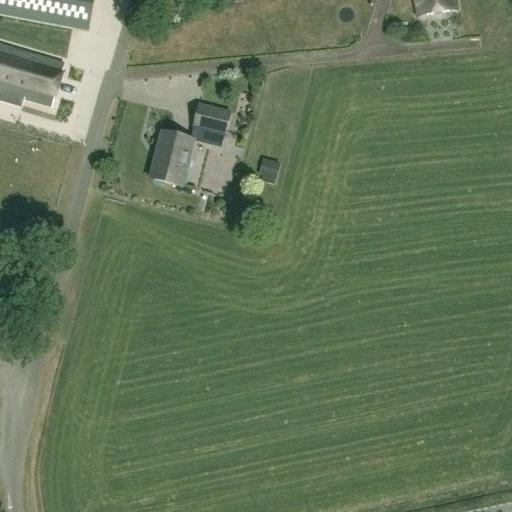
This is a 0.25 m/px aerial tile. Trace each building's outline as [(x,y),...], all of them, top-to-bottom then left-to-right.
[(0,0),(0,17),(88,34),(94,0),(0,0)] [(414,0),(418,18),(456,12),(454,0),(414,0)] [(0,93),(51,109),(65,65),(0,45),(0,93)] [(224,137),(230,114),(199,106),(193,130),(224,137)] [(0,187),(11,190),(25,134),(0,128),(0,187)] [(181,188),(192,143),(193,141),(190,141),(162,134),(150,181),(181,188)]
